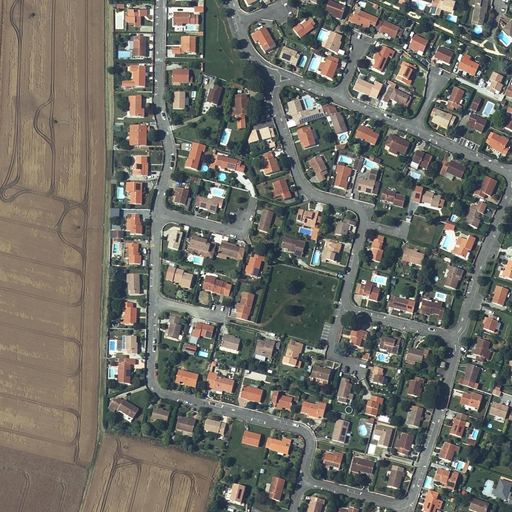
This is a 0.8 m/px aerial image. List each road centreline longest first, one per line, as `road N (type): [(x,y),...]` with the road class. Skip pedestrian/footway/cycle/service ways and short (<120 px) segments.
road 1 (track): [(79,511),(95,455),(109,0)]
road 2 (residential): [(153,300),(153,387),(305,432),(301,480)]
road 3 (residential): [(272,99),(303,186),(362,212),(342,308)]
road 4 (residential): [(159,0),(157,101),(169,160),(156,212)]
road 5 (residential): [(407,508),(456,350),(453,337)]
road 6 (residential): [(453,337),(511,173)]
